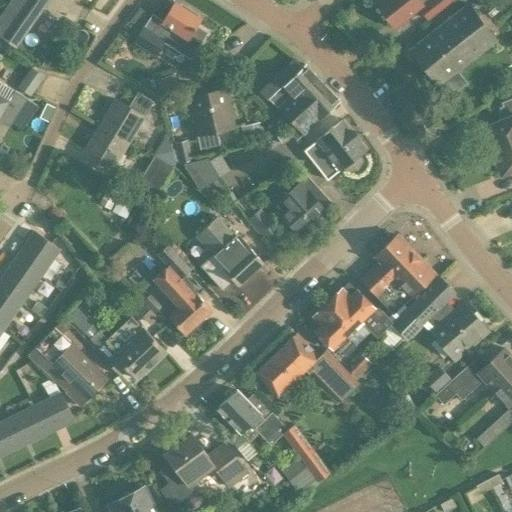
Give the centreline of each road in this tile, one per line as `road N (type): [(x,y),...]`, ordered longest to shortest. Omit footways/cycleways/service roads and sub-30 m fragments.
road 1 (residential): [(0,509),(122,442),(209,375),(412,174)]
road 2 (residential): [(20,202),(91,57),(132,0)]
road 3 (residential): [(412,174),(365,105),(296,32)]
road 4 (residential): [(511,301),(412,174)]
